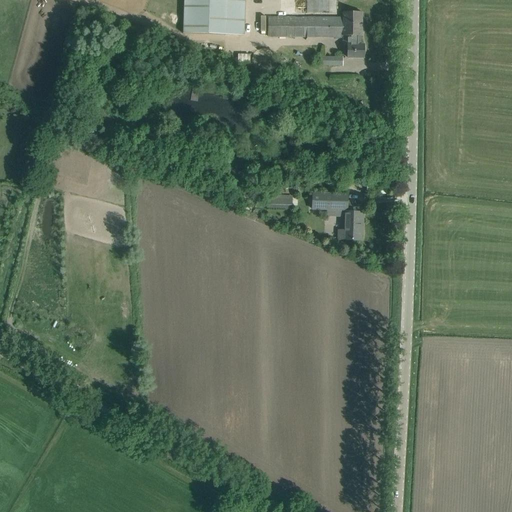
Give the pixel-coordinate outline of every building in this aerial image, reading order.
[(244,35),(245,0),(184,0),(183,33),(244,35)] [(335,13),(334,0),(307,0),(307,12),(335,13)] [(343,18),(268,17),(268,37),(343,37),(343,36),(351,36),(351,45),(348,45),(348,58),(364,58),(364,45),(360,45),(360,36),(362,36),(362,12),(343,12),(343,18)] [(342,57),(319,57),(319,65),(342,65),(342,57)] [(347,210),(347,194),(313,193),(312,209),(347,210)] [(268,196),(267,208),(289,209),(289,197),(268,196)] [(339,240),(362,240),(363,213),(343,213),(343,231),(339,231),(339,240)]
